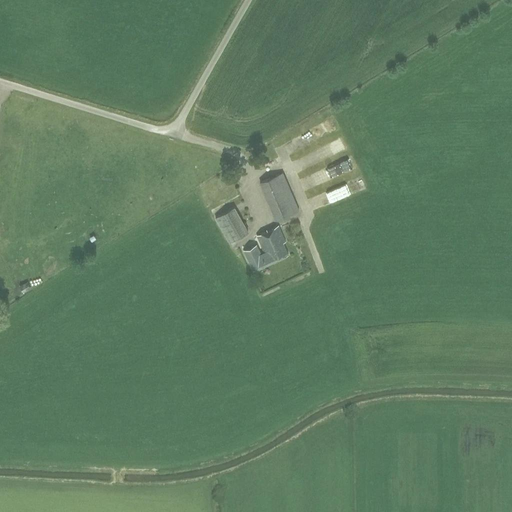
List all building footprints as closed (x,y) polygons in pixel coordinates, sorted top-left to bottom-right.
[(3,105),(8,110),(19,97),(14,93),(3,105)] [(20,97),(9,112),(15,116),(26,101),(20,97)] [(299,210),(283,172),(260,182),(276,220),(299,210)] [(325,187),(318,189),(320,199),(327,197),(325,187)] [(248,232),(234,207),(215,217),(230,242),(248,232)] [(286,242),(279,226),(257,235),(264,252),(261,254),(256,244),(244,250),(253,270),(289,255),(284,243),(286,242)] [(25,275),(15,280),(18,286),(28,282),(25,275)]
